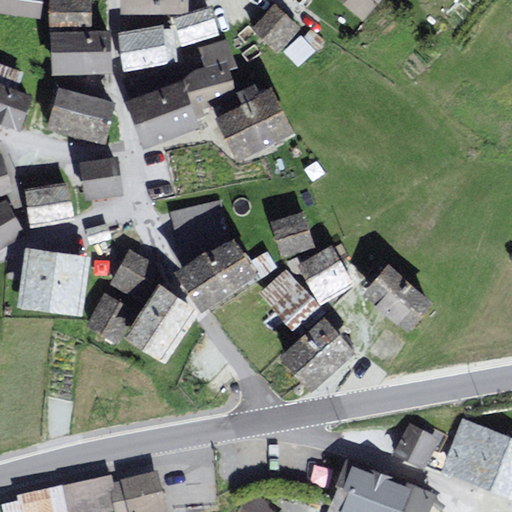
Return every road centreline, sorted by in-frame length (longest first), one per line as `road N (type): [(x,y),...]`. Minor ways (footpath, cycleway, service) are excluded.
road 1 (residential): [(268,419),(244,372),(170,272),(145,220),(128,146)]
road 2 (tertiary): [(0,478),(268,419)]
road 3 (tertiary): [(268,419),(511,376)]
road 4 (track): [(268,419),(453,493),(452,511)]
road 5 (residential): [(128,146),(110,0)]
road 6 (residential): [(128,146),(73,150),(0,130)]
